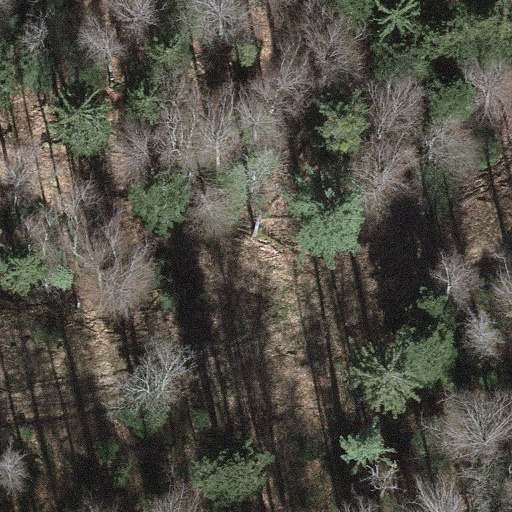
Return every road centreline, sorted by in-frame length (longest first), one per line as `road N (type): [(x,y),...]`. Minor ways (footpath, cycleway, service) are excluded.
road 1 (track): [(0,412),(176,373),(511,263)]
road 2 (track): [(337,314),(0,151)]
